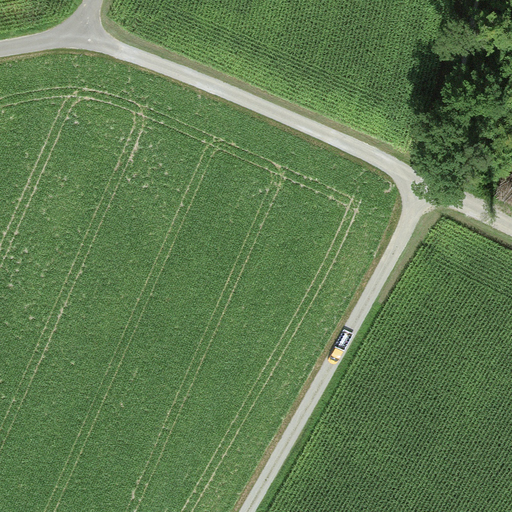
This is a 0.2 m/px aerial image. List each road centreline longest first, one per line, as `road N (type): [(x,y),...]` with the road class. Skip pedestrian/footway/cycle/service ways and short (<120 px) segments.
road 1 (track): [(78,35),(273,111),(429,185)]
road 2 (track): [(429,185),(238,511)]
